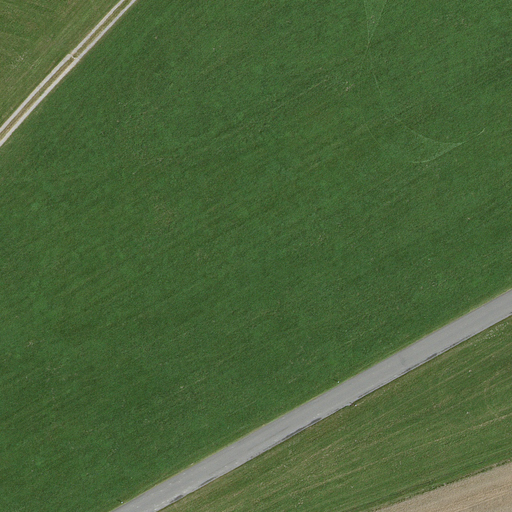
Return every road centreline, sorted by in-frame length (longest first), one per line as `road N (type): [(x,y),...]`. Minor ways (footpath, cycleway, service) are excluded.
road 1 (unclassified): [(511,301),(134,511)]
road 2 (track): [(134,0),(0,132)]
